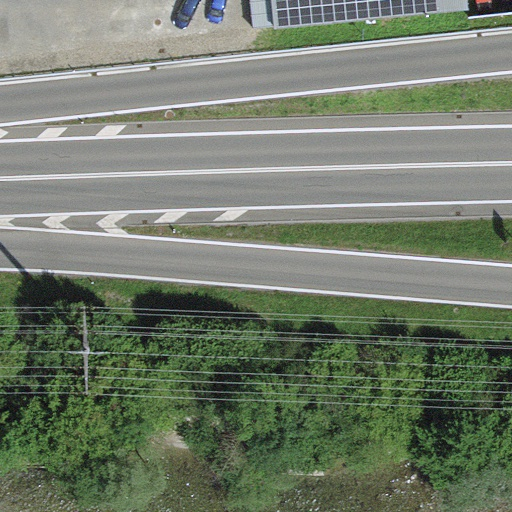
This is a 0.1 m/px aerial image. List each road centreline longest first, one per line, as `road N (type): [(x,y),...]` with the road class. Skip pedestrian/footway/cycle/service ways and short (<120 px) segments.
road 1 (trunk): [(511,49),(0,101)]
road 2 (trunk): [(0,236),(511,279)]
road 3 (trunk): [(511,162),(0,179)]
